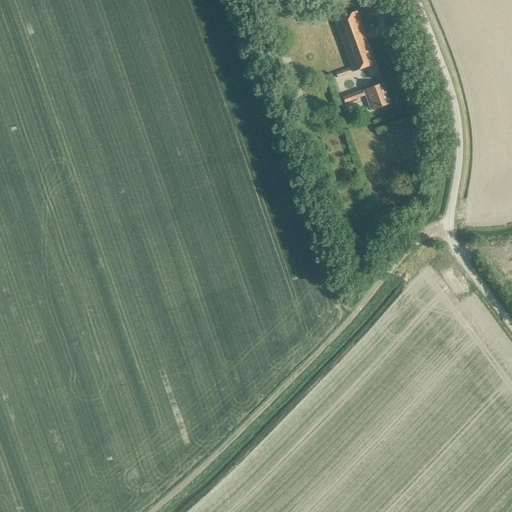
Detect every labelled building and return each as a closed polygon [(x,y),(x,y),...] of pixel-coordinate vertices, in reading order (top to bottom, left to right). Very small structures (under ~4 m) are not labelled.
[(353,73),(375,65),(356,12),(333,20),(353,73)] [(337,78),(350,74),(348,69),(335,73),(337,78)] [(365,89),(372,110),(389,104),(382,83),(365,89)] [(344,102),(363,95),(362,90),(347,96),(342,97),(344,102)] [(488,264),(496,275),(501,272),(493,261),(488,264)]
